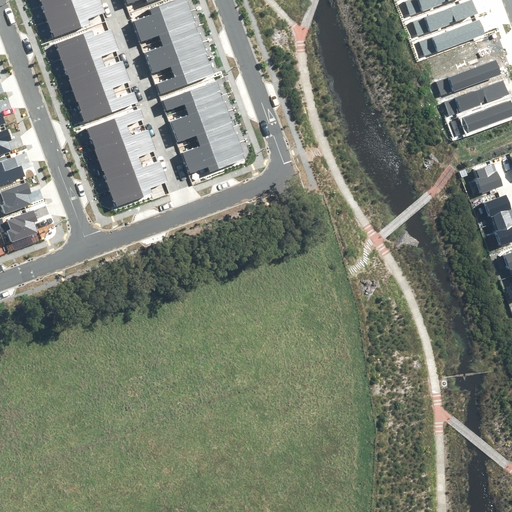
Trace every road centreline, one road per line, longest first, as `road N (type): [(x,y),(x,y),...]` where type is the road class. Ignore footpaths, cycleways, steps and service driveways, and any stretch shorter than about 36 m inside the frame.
road 1 (residential): [(184,212),(288,175),(224,0)]
road 2 (residential): [(83,249),(0,16)]
road 3 (residential): [(184,212),(105,0)]
